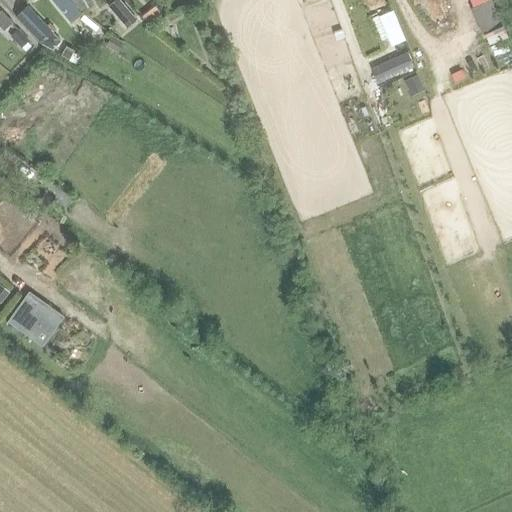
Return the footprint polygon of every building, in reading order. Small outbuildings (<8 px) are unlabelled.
[(60,0),(54,5),(70,24),(81,15),(68,0),(60,0)] [(70,0),(82,12),(92,4),(89,0),(70,0)] [(511,30),(501,0),(479,0),(490,36),(511,30)] [(41,42),(52,31),(26,4),(15,15),(41,42)] [(163,17),(153,5),(140,16),(149,28),(163,17)] [(118,20),(126,29),(136,20),(128,11),(118,20)] [(0,12),(0,28),(3,32),(12,23),(1,12),(0,12)] [(18,29),(10,37),(21,48),(29,40),(18,29)] [(406,56),(370,73),(376,85),(412,69),(406,56)] [(48,277),(73,249),(53,231),(27,259),(48,277)] [(41,327),(50,334),(62,318),(28,293),(7,322),(31,340),(41,327)]
